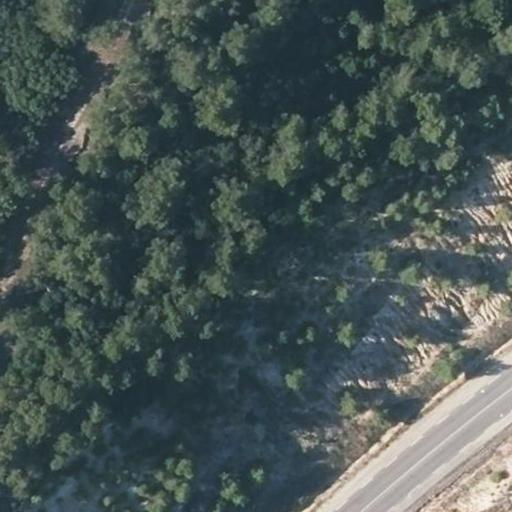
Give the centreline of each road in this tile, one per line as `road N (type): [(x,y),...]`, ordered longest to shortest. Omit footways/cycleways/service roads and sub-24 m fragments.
road 1 (track): [(127,0),(114,49),(65,126),(37,192),(0,301)]
road 2 (primary): [(366,511),(511,394)]
